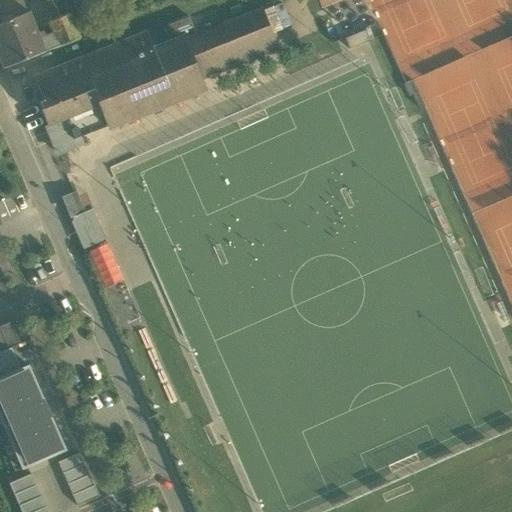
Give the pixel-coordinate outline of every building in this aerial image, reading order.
[(342,0),(316,0),(320,9),(342,0)] [(261,10),(206,32),(218,60),(216,60),(218,68),(276,44),(261,10)] [(0,23),(0,63),(2,69),(45,52),(41,42),(28,12),(0,23)] [(41,42),(45,52),(78,38),(68,15),(50,22),(55,36),(41,42)] [(167,25),(171,36),(192,28),(188,17),(167,25)] [(369,41),(365,30),(344,39),(348,50),(369,41)] [(53,123),(65,118),(66,118),(65,115),(96,102),(105,123),(107,127),(203,88),(200,80),(195,69),(184,41),(183,38),(153,51),(146,32),(33,78),(43,102),(38,104),(46,126),(53,123)] [(200,67),(216,60),(218,60),(206,32),(184,41),(195,69),(200,67)] [(200,67),(205,78),(278,49),(276,44),(218,68),(216,60),(200,67)] [(200,67),(195,69),(200,80),(205,78),(200,67)] [(412,80),(402,85),(408,97),(411,95),(418,110),(424,107),(412,80)] [(72,136),(105,123),(96,102),(65,115),(66,118),(65,118),(72,136)] [(55,129),(48,132),(57,154),(76,146),(72,136),(65,118),(53,123),(55,129)] [(46,126),(48,132),(55,129),(53,123),(46,126)] [(69,200),(73,211),(80,208),(75,197),(69,200)] [(74,217),(70,224),(81,250),(105,239),(92,209),(74,217)] [(106,244),(88,252),(104,288),(122,280),(106,244)] [(0,298),(9,294),(0,274),(0,298)] [(18,345),(29,340),(19,318),(8,323),(18,345)] [(10,348),(18,345),(8,323),(0,326),(0,332),(7,349),(10,348)] [(0,376),(19,368),(10,348),(7,349),(0,352),(0,376)] [(0,423),(21,470),(65,451),(49,414),(46,415),(40,403),(43,401),(27,365),(19,368),(0,376),(0,423)] [(79,453),(57,462),(62,473),(84,463),(79,453)] [(84,463),(62,473),(67,484),(89,474),(84,463)] [(30,474),(8,483),(13,494),(35,485),(30,474)] [(89,474),(67,484),(72,495),(94,485),(89,474)] [(35,485),(13,494),(18,505),(40,496),(35,485)] [(94,485),(72,495),(76,506),(98,496),(94,485)] [(40,496),(18,505),(20,511),(32,511),(44,507),(40,496)]
